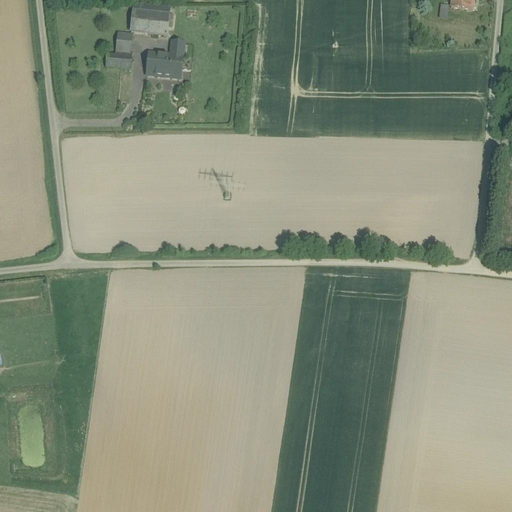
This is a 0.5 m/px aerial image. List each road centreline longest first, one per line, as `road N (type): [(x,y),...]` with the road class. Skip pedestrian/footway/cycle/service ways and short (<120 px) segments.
road 1 (track): [(0,272),(72,264),(475,267)]
road 2 (track): [(475,267),(500,0)]
road 3 (track): [(72,264),(38,0)]
road 4 (track): [(54,122),(116,124),(128,114),(140,46)]
